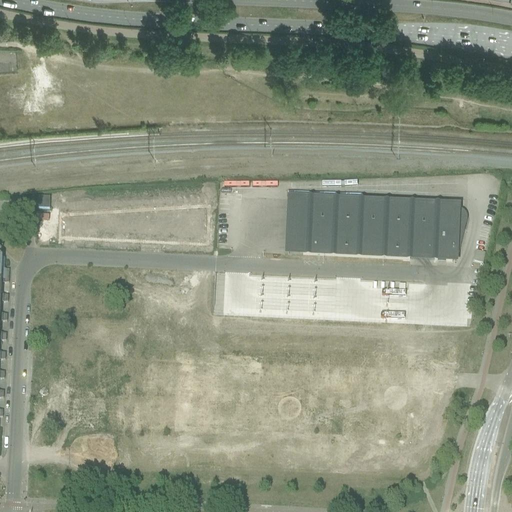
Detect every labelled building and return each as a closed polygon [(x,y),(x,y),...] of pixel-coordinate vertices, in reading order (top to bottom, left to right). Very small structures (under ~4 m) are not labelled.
[(458,254),(459,252),(466,224),(467,222),(467,220),(467,218),(466,216),(465,214),(463,213),(462,211),(460,211),(458,210),(442,210),(442,207),(293,200),(291,242),(303,242),(302,256),(452,263),(452,256),(454,256),(455,256),(456,255),(458,255),(458,254)] [(475,252),(473,262),(482,265),(485,255),(475,252)] [(9,284),(9,281),(5,281),(1,281),(0,280),(0,290),(1,290),(1,285),(1,283),(3,283),(5,284),(9,284)] [(1,296),(1,290),(0,290),(0,299),(8,300),(8,297),(4,297),(3,298),(1,298),(1,296)] [(32,472),(43,472),(43,460),(32,460),(32,472)]
